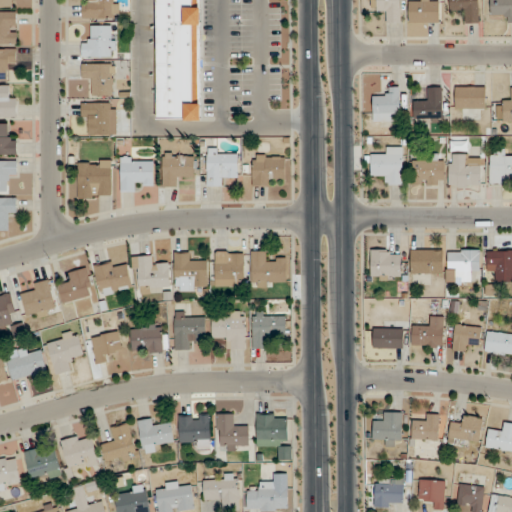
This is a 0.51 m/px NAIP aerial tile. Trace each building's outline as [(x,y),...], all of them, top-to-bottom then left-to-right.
[(82,0),(82,19),(117,19),(116,0),(82,0)] [(187,118),(187,119),(204,120),(204,102),(200,102),(200,24),(203,24),(203,6),(200,6),(200,0),(156,0),(156,118),(187,118)] [(401,21),(400,0),(376,0),(377,11),(388,11),(388,21),(401,21)] [(439,0),(409,0),(409,22),(439,22),(439,0)] [(449,0),(449,11),(462,11),(462,22),(479,22),(478,0),(449,0)] [(511,0),(490,0),(490,13),(502,13),(502,20),(511,20),(511,0)] [(0,43),(17,43),(18,11),(0,10),(0,43)] [(114,56),(114,25),(92,25),(92,36),(82,36),(82,56),(114,56)] [(114,95),(114,63),(87,63),(87,95),(114,95)] [(373,120),(401,120),(401,86),(390,86),(390,95),(373,95),(373,120)] [(443,118),(443,86),(424,86),(424,97),(413,97),(413,118),(443,118)] [(485,86),(456,86),(456,108),(485,108),(485,86)] [(511,97),(503,97),(503,120),(511,120),(511,97)] [(116,102),(81,102),(81,122),(89,122),(89,134),(116,134),(116,102)] [(403,183),(403,146),(383,146),(383,155),(371,155),(371,173),(382,173),(382,183),(403,183)] [(207,186),(227,186),(227,177),(237,177),(237,148),(207,148),(207,186)] [(490,182),(511,182),(511,155),(509,156),(509,148),(490,148),(490,182)] [(162,186),(182,186),(182,175),(194,175),(194,152),(162,152),(162,186)] [(252,186),(277,186),(277,176),(287,176),(287,154),(252,154),(252,186)] [(481,185),(481,154),(449,154),(449,185),(481,185)] [(120,189),(153,189),(153,157),(120,157),(120,189)] [(444,157),(413,157),(413,184),(444,184),(444,157)] [(78,159),(78,198),(114,198),(114,159),(78,159)] [(0,196),(0,230),(7,230),(7,217),(17,217),(17,197),(0,196)] [(391,248),(371,248),(371,278),(401,278),(401,257),(391,257),(391,248)] [(443,273),(443,249),(411,249),(411,273),(443,273)] [(480,249),(448,249),(448,270),(459,270),(459,280),(471,280),(471,271),(480,271),(480,249)] [(511,249),(487,250),(487,271),(496,271),(496,280),(511,280),(511,249)] [(244,286),(244,250),(215,250),(215,286),(244,286)] [(288,284),(288,259),(267,259),(267,250),(251,250),(251,284),(288,284)] [(174,252),(174,290),(207,290),(207,261),(195,261),(195,252),(174,252)] [(134,256),(135,289),(170,288),(169,263),(156,264),(156,255),(134,256)] [(127,264),(118,266),(116,260),(93,266),(101,295),(133,287),(127,264)] [(66,273),(69,282),(58,285),(64,303),(95,294),(87,266),(66,273)] [(29,284),(31,292),(21,294),(27,318),(56,311),(48,279),(29,284)] [(245,348),(245,311),(223,311),(223,318),(212,318),(212,339),(223,339),(223,348),(245,348)] [(252,313),(253,348),(263,348),(263,337),(287,337),(286,312),(252,313)] [(175,349),(195,349),(195,339),(205,339),(205,314),(174,314),(175,349)] [(412,346),(443,346),(443,316),(426,316),(426,325),(412,325),(412,346)] [(403,348),(403,327),(393,327),(393,322),(383,322),(383,327),(374,327),(374,348),(403,348)] [(469,353),(471,343),(479,345),(483,328),(457,322),(451,348),(469,353)] [(162,325),(131,325),(131,352),(162,352),(162,325)] [(89,339),(98,363),(114,357),(112,350),(123,346),(116,329),(89,339)] [(76,369),(74,357),(83,356),(78,331),(47,337),(54,373),(76,369)] [(511,354),(511,332),(487,331),(486,352),(511,354)] [(10,350),(10,375),(44,375),(44,350),(10,350)] [(402,443),(401,411),(383,412),(384,421),(373,421),(374,444),(402,443)] [(238,413),(217,413),(218,444),(226,444),(226,449),(248,449),(248,423),(238,423),(238,413)] [(256,413),(256,446),(287,446),(287,413),(256,413)] [(210,414),(180,414),(180,445),(210,445),(210,414)] [(412,439),(438,440),(439,414),(423,414),(423,421),(412,421),(412,439)] [(483,417),(462,414),(461,424),(451,423),(448,441),(478,446),(483,417)] [(150,424),(151,419),(141,419),(140,450),(164,451),(164,442),(172,442),(173,425),(150,424)] [(112,439),(101,442),(107,464),(138,456),(128,422),(109,428),(112,439)] [(511,422),(500,422),(500,430),(487,429),(486,448),(511,449),(511,422)] [(89,432),(60,440),(68,471),(97,463),(89,432)] [(24,451),(32,482),(62,474),(56,451),(45,454),(43,446),(24,451)] [(0,488),(21,483),(15,455),(0,457),(0,488)] [(204,499),(222,499),(222,508),(240,507),(239,474),(203,475),(204,499)] [(403,506),(403,478),(375,478),(375,506),(403,506)] [(445,508),(446,480),(419,479),(419,498),(428,498),(428,508),(445,508)] [(156,483),(158,511),(186,511),(195,511),(192,480),(156,483)] [(287,482),(257,482),(257,491),(247,491),(247,510),(287,510),(287,482)] [(481,511),(484,486),(460,483),(458,503),(469,505),(468,511),(481,511)] [(149,511),(146,484),(125,487),(127,496),(116,497),(117,511),(149,511)] [(511,511),(511,497),(493,492),(488,511),(511,511)] [(75,501),(77,510),(70,511),(106,511),(104,503),(94,505),(92,497),(75,501)]
